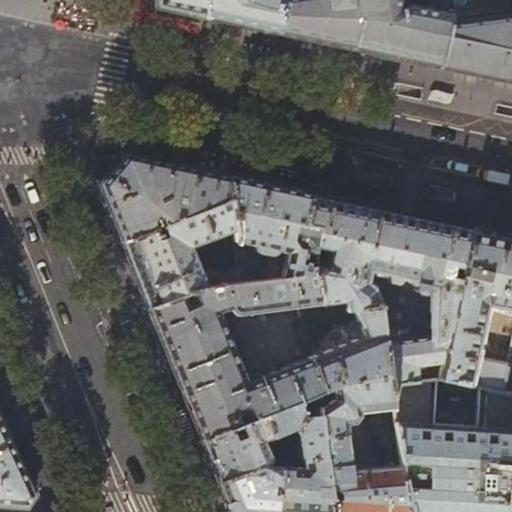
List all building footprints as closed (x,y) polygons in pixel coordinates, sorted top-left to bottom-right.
[(152,0),(136,0),(136,15),(139,18),(199,31),(202,17),(171,10),(152,6),(152,0)] [(152,0),(152,6),(171,10),(202,17),(275,32),(281,2),(275,1),(275,0),(152,0)] [(275,0),(275,1),(281,2),(275,32),(306,39),(349,48),(356,17),(350,16),(348,6),(347,0),(275,0)] [(359,0),(360,4),(348,6),(350,16),(356,17),(349,48),(391,57),(435,67),(448,15),(445,0),(359,0)] [(511,0),(445,0),(448,15),(435,67),(481,76),(511,82),(511,0)] [(211,137),(205,136),(202,138),(200,138),(200,140),(201,141),(203,144),(210,145),(213,143),(214,143),(215,141),(214,141),(211,137)] [(228,197),(225,175),(170,163),(120,153),(109,166),(95,183),(107,212),(118,241),(228,197)] [(271,185),(273,171),(230,162),(227,175),(271,185)] [(227,175),(225,175),(228,197),(235,251),(237,268),(239,283),(258,281),(264,249),(284,253),(278,278),(310,274),(315,226),(301,223),(307,192),(271,185),(227,175)] [(391,210),(307,192),(301,223),(315,226),(310,274),(315,273),(321,314),(351,309),(378,305),(379,305),(371,283),(365,282),(368,272),(411,281),(410,283),(411,283),(410,287),(412,290),(419,291),(421,289),(422,286),(429,287),(427,336),(382,342),(387,384),(437,378),(469,227),(391,210)] [(228,197),(118,241),(130,270),(146,308),(201,285),(202,287),(239,283),(237,268),(207,276),(203,264),(195,266),(187,247),(223,232),(230,253),(235,251),(228,197)] [(511,235),(503,234),(469,227),(437,378),(501,392),(507,364),(474,357),(484,308),(511,313),(511,235)] [(310,274),(278,278),(258,281),(239,283),(202,287),(201,285),(146,308),(171,370),(185,407),(198,438),(199,439),(314,394),(321,391),(308,357),(245,382),(217,312),(227,307),(228,311),(230,312),(232,314),(234,314),(236,315),(296,307),(299,318),(321,315),(321,314),(315,273),(310,274)] [(378,305),(351,309),(361,336),(308,357),(321,391),(314,394),(317,412),(318,426),(343,423),(350,422),(356,416),(355,413),(390,408),(387,384),(382,342),(378,305)] [(437,378),(387,384),(390,408),(398,465),(405,511),(507,511),(511,451),(511,394),(501,392),(437,378)] [(302,413),(314,394),(199,439),(204,452),(208,462),(216,482),(263,463),(267,456),(274,452),(272,446),(268,445),(263,447),(261,440),(269,436),(271,440),(276,438),(275,434),(294,426),(302,413)] [(198,438),(185,407),(175,411),(187,442),(198,438)] [(317,412),(302,413),(294,426),(301,466),(293,466),(293,460),(289,460),(288,466),(278,466),(275,511),(329,511),(318,426),(317,412)] [(0,422),(0,505),(24,507),(33,494),(0,422)] [(343,423),(318,426),(329,511),(405,511),(398,465),(348,470),(343,423)] [(204,452),(199,439),(188,443),(193,456),(204,452)] [(279,450),(274,452),(267,456),(263,463),(216,482),(221,496),(227,511),(275,511),(278,466),(279,450)]
